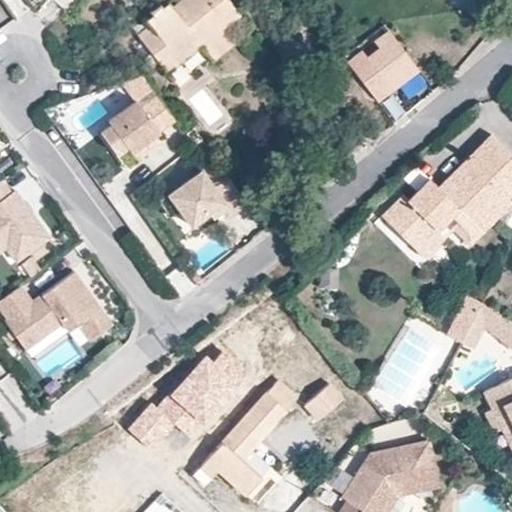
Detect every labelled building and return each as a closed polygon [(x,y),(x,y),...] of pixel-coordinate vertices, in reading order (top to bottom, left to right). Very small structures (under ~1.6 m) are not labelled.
[(234,43),(223,28),(240,14),(228,0),(179,0),(171,6),(167,2),(161,7),(158,3),(149,10),(152,13),(146,19),(149,24),(136,35),(167,73),(200,46),(212,61),(234,43)] [(362,53),(348,63),(378,105),(420,75),(390,33),(375,44),(381,51),(368,61),(362,53)] [(154,134),(174,120),(157,96),(139,108),(134,101),(107,121),(110,125),(100,132),(115,154),(126,146),(136,159),(151,148),(146,140),(154,134)] [(507,198),(511,192),(511,172),(510,170),(511,167),(511,153),(491,133),(438,186),(428,177),(407,198),(402,193),(380,215),(416,250),(451,214),(475,238),(511,202),(507,198)] [(151,148),(159,142),(154,134),(146,140),(151,148)] [(245,200),(215,159),(167,194),(190,225),(222,201),(226,207),(229,211),(245,200)] [(0,239),(5,246),(16,260),(48,237),(14,190),(10,193),(1,180),(0,180),(0,239)] [(226,207),(222,201),(208,212),(212,217),(226,207)] [(475,238),(451,214),(416,250),(423,257),(452,228),(469,244),(475,238)] [(179,267),(166,276),(182,298),(195,289),(179,267)] [(111,323),(73,270),(31,301),(20,285),(0,299),(0,308),(7,318),(4,320),(24,347),(29,343),(30,345),(62,322),(67,330),(78,322),(89,339),(111,323)] [(460,342),(481,301),(466,294),(445,334),(460,342)] [(484,327),(493,310),(481,301),(460,342),(473,348),(484,327)] [(511,325),(493,310),(484,327),(511,350),(511,325)] [(151,402),(127,427),(152,450),(175,425),(191,439),(250,374),(223,349),(214,360),(205,352),(156,406),(151,402)] [(511,375),(482,390),(491,408),(501,403),(511,424),(511,375)] [(240,458),(296,396),(277,379),(200,465),(212,476),(218,468),(246,494),(261,477),(240,458)] [(342,398),(329,382),(327,383),(340,399),(342,398)] [(317,420),(340,399),(327,383),(303,404),(317,420)] [(511,449),(511,424),(501,403),(491,408),(511,449)] [(438,485),(428,439),(369,451),(340,496),(346,500),(337,511),(386,511),(404,484),(414,490),(438,485)] [(414,490),(404,484),(398,494),(414,490)]
